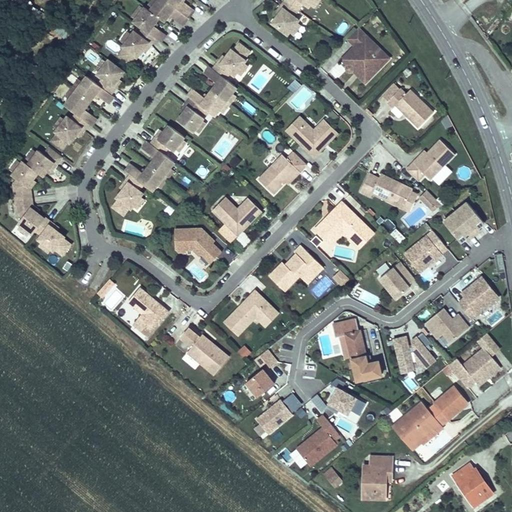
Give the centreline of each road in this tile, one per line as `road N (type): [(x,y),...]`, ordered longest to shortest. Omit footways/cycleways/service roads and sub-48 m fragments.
road 1 (residential): [(231,9),(359,114),(366,143),(208,301),(190,298),(135,256),(96,250)]
road 2 (track): [(0,238),(312,511)]
road 3 (residential): [(511,229),(400,319),(339,307),(302,337),(294,381),(304,393)]
road 4 (residential): [(96,250),(87,174),(171,63),(231,9)]
